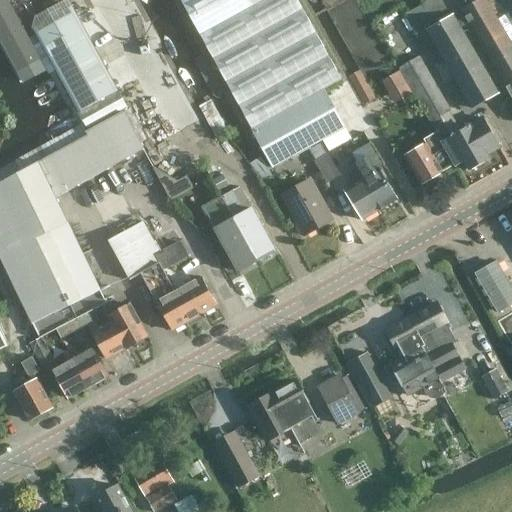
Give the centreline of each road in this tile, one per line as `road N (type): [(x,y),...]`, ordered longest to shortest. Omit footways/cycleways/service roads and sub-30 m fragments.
road 1 (unclassified): [(0,471),(511,188)]
road 2 (unknown): [(320,295),(258,176),(156,124),(84,0)]
